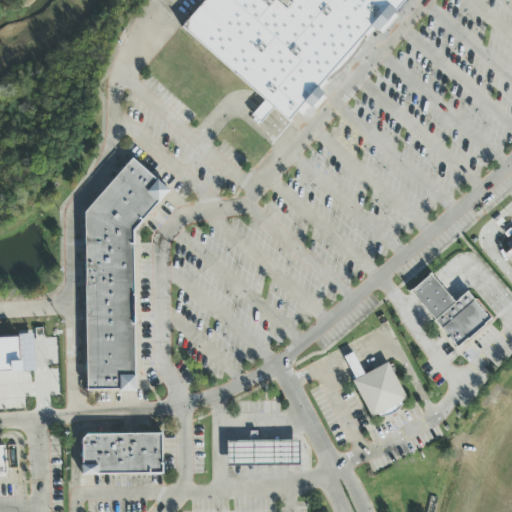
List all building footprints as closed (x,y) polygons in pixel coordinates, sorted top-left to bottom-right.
[(289,118),(304,101),(314,109),(327,95),(318,87),(372,26),(380,33),(408,0),(207,0),(185,26),(289,118)] [(136,390),(87,391),(84,213),(135,157),(173,190),(133,234),(136,390)] [(458,348),(421,305),(410,292),(431,273),(443,286),(455,301),(467,290),(492,319),(458,348)] [(0,338),(0,373),(34,372),(33,338),(0,338)] [(352,379),(387,361),(408,400),(372,418),(352,379)] [(83,475),(83,439),(87,434),(163,433),(163,473),(83,475)] [(227,466),(227,441),(281,442),(281,466),(227,466)]
